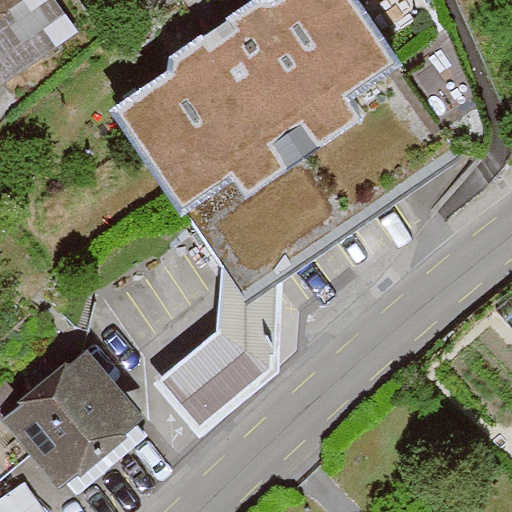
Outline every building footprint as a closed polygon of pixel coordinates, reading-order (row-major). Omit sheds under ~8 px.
[(62,0),(0,0),(0,54),(18,80),(85,33),(62,0)] [(180,75),(118,119),(191,216),(239,179),(257,204),(365,122),(355,108),(408,68),(359,0),(292,0),(275,13),(266,1),(174,66),(180,75)] [(239,179),(191,216),(255,300),(464,142),(408,68),(355,108),(365,122),(257,204),(239,179)] [(158,371),(204,427),(287,360),(241,304),(158,371)] [(0,412),(0,454),(21,439),(68,499),(145,440),(81,358),(4,418),(0,412)]
